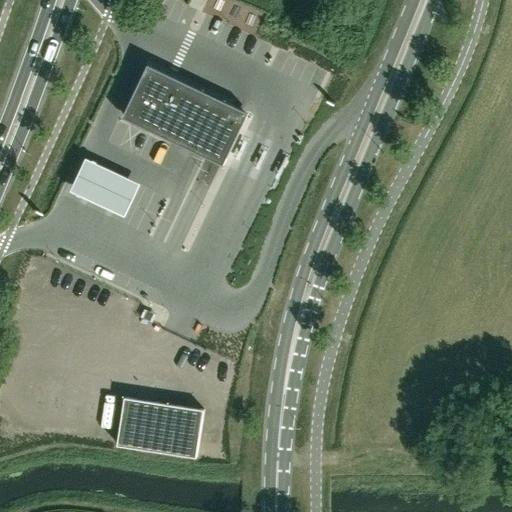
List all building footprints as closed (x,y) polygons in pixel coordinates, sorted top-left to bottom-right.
[(176,69),(179,61),(159,53),(156,62),(176,69)] [(224,164),(247,115),(235,109),(150,69),(127,118),(212,158),(224,164)] [(123,88),(117,105),(126,108),(132,92),(123,88)] [(141,187),(88,162),(73,195),(126,220),(141,187)] [(256,226),(266,228),(270,209),(260,207),(256,226)] [(59,300),(69,293),(55,274),(46,281),(59,300)] [(127,293),(119,313),(140,321),(148,301),(127,293)] [(89,305),(80,310),(90,327),(99,323),(89,305)] [(202,362),(201,373),(223,374),(224,363),(202,362)] [(118,445),(198,457),(206,410),(126,397),(118,445)] [(483,451),(484,435),(467,434),(467,451),(483,451)]
